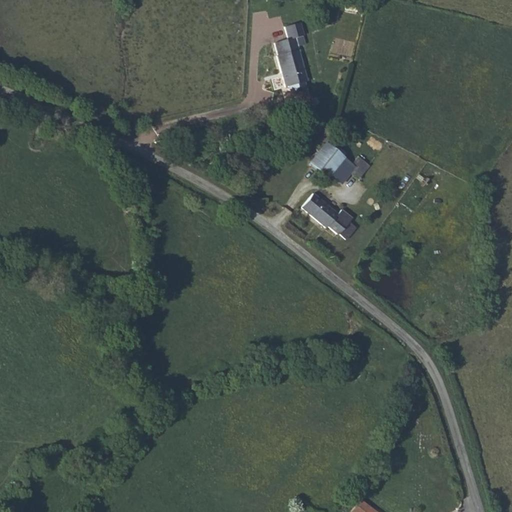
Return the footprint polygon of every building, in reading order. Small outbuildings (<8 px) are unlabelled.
[(290,88),(313,82),(304,47),(312,45),(310,38),(312,37),(310,25),(295,29),(296,40),(283,43),(286,57),(284,57),(290,88)] [(323,141),(306,162),(325,177),(328,173),(336,179),(349,163),(323,141)] [(324,224),(334,232),(341,224),(348,215),(338,207),(333,212),(308,191),(297,206),(322,226),(324,224)] [(341,224),(334,232),(342,239),(348,231),(341,224)] [(377,511),(353,493),(343,505),(349,510),(351,511),(377,511)]
